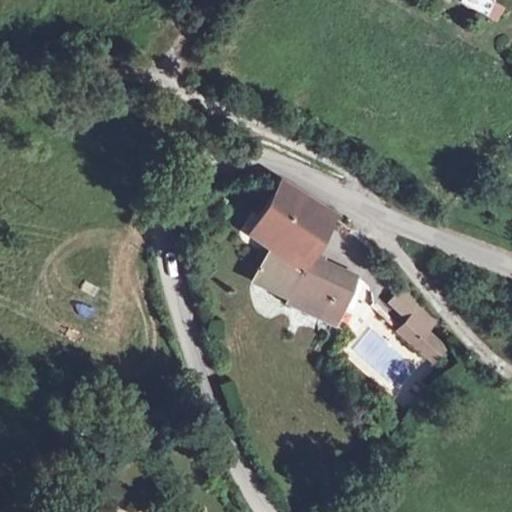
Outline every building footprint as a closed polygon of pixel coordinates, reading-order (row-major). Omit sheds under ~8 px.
[(490,2),(487,0),(459,0),(459,1),(494,19),(499,10),(489,4),(490,2)] [(351,275),(307,254),(326,212),(278,181),(245,232),(267,247),(267,248),(254,274),(271,282),(268,288),(286,296),(284,301),(330,322),(338,304),(351,275)] [(420,303),(406,286),(392,302),(408,316),(420,303)] [(434,319),(420,303),(408,316),(395,330),(421,353),(434,338),(425,330),(434,319)] [(358,320),(338,304),(330,322),(345,335),(358,320)] [(444,347),(434,338),(421,353),(432,362),(444,347)] [(67,494),(57,511),(95,511),(97,509),(67,494)]
